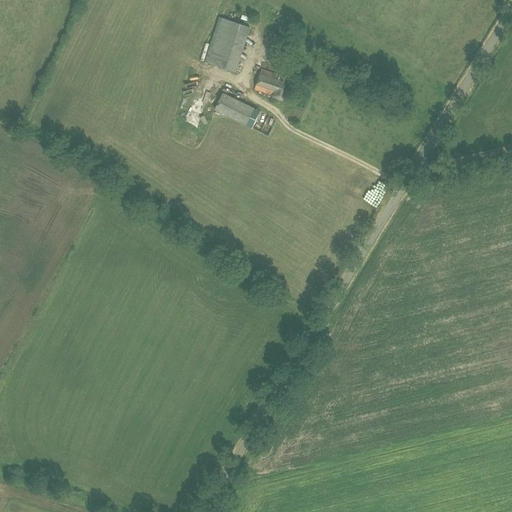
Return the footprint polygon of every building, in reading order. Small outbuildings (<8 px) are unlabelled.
[(235,72),(250,27),(220,17),(205,62),(235,72)] [(282,29),(274,56),(283,60),(292,33),(282,29)] [(282,100),(290,79),(280,75),(280,76),(261,69),(255,89),(272,95),(272,96),(282,100)] [(301,77),(298,85),(305,87),(308,79),(301,77)] [(255,108),(223,92),(215,109),(246,125),(255,108)] [(195,101),(195,111),(204,111),(205,101),(195,101)] [(260,117),(256,129),(266,132),(269,119),(260,117)] [(191,119),(187,129),(200,134),(204,124),(191,119)] [(276,130),(271,135),(278,141),(282,135),(276,130)]
